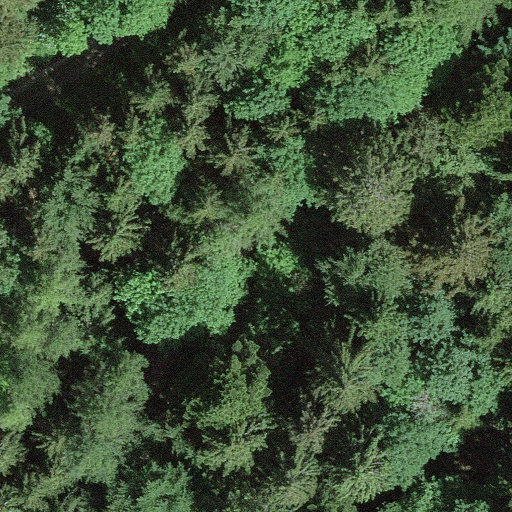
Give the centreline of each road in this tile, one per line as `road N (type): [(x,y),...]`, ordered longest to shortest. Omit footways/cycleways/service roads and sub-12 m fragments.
road 1 (track): [(98,511),(124,438),(458,0)]
road 2 (track): [(190,0),(0,119)]
